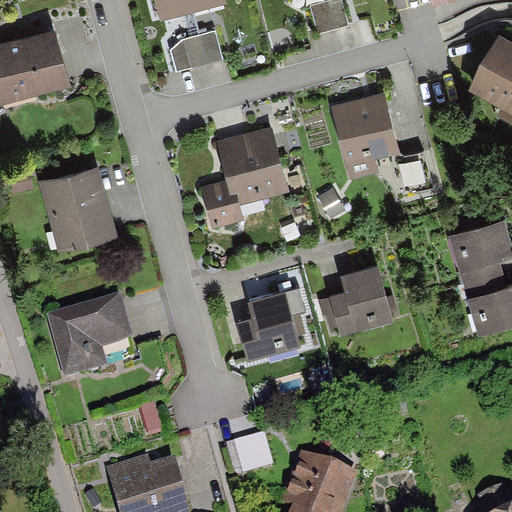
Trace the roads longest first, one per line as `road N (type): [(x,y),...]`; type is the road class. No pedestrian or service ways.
road 1 (residential): [(435,38),(136,119)]
road 2 (residential): [(136,119),(206,381)]
road 3 (residential): [(0,295),(68,511)]
road 4 (residential): [(103,0),(136,119)]
